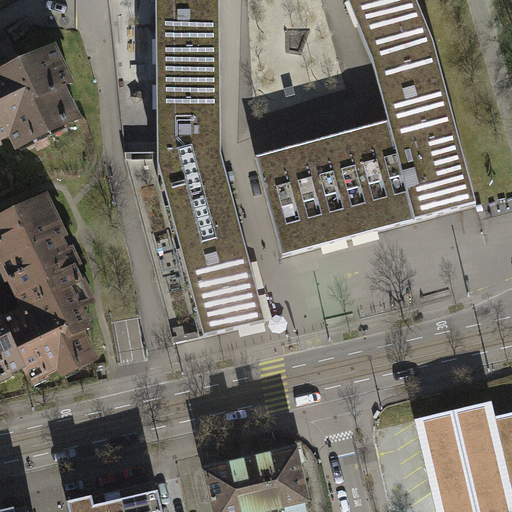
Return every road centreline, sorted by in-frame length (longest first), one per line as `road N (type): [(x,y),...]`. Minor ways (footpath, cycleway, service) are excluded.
road 1 (secondary): [(326,372),(0,450)]
road 2 (secondary): [(485,336),(326,372)]
road 3 (residential): [(355,511),(326,372)]
